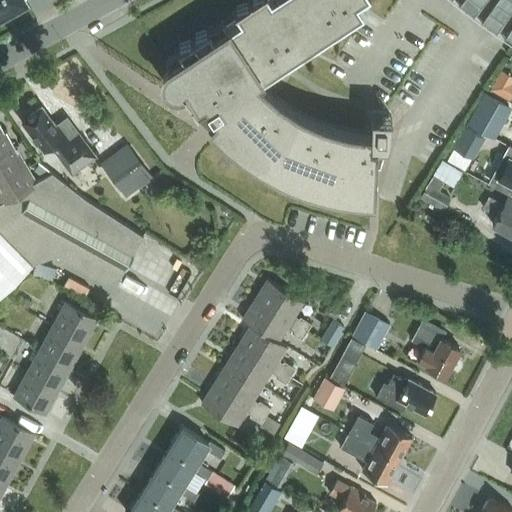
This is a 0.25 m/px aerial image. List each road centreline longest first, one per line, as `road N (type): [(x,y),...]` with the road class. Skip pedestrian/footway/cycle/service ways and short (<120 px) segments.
road 1 (residential): [(511,312),(260,235),(244,244),(76,511)]
road 2 (residential): [(425,511),(511,353)]
road 3 (tertiary): [(0,60),(111,0)]
